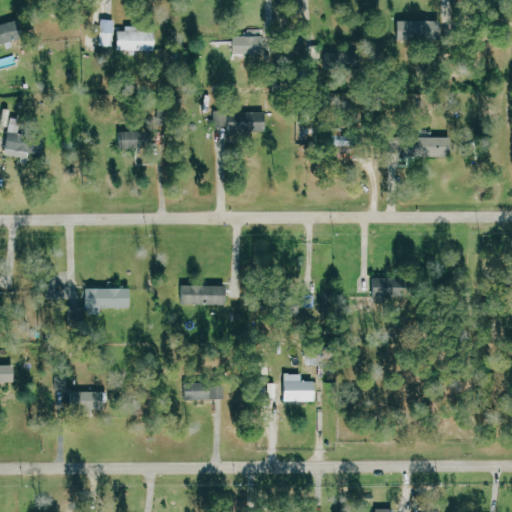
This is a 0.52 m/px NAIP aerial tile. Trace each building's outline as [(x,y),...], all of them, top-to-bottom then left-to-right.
[(396,22),(397,41),(436,39),(435,20),(396,22)] [(0,24),(0,43),(18,39),(14,27),(13,28),(11,21),(0,24)] [(116,50),(154,51),(154,31),(117,30),(116,50)] [(87,46),(113,48),(114,34),(87,33),(87,46)] [(261,54),(261,36),(232,37),(232,55),(261,54)] [(311,62),(323,61),(323,46),(311,47),(311,62)] [(261,113),(213,112),(213,129),(224,130),(224,132),(260,133),(261,113)] [(119,150),(137,149),(136,131),(118,132),(119,150)] [(444,158),(444,138),(433,138),(433,131),(420,132),(420,140),(399,140),(399,158),(444,158)] [(4,157),(40,158),(41,139),(5,137),(4,157)] [(395,278),(373,278),(374,296),(395,295),(395,278)] [(224,286),(181,285),(180,304),(223,305),(224,286)] [(127,288),(84,289),(85,315),(99,314),(99,308),(128,307),(127,288)] [(0,364),(0,382),(11,382),(11,365),(0,364)] [(302,374),(283,374),(283,401),(314,401),(314,382),(302,382),(302,374)] [(69,377),(56,377),(55,396),(69,396),(69,377)] [(208,383),(183,383),(183,401),(208,400),(208,383)] [(103,392),(72,392),(72,413),(103,413),(103,392)]
